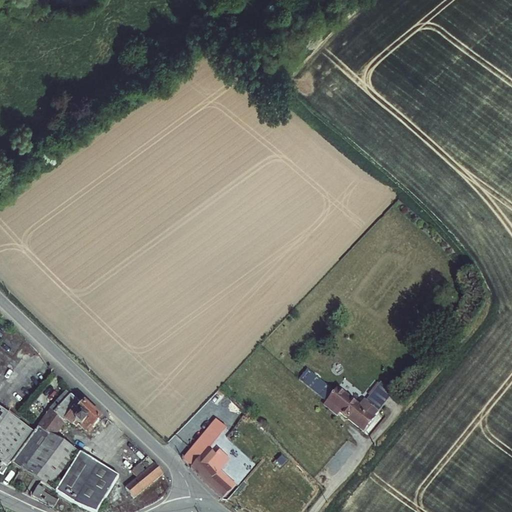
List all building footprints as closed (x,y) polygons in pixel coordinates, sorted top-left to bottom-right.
[(299,379),(320,398),(328,389),(308,370),(299,379)] [(343,415),(362,432),(394,394),(382,383),(367,401),(360,395),(352,404),(341,394),(328,409),(340,419),(343,415)] [(54,508),(59,496),(56,495),(75,455),(51,440),(63,423),(77,433),(79,430),(84,434),(88,428),(94,428),(97,424),(97,420),(85,408),(81,409),(68,395),(51,410),(10,466),(38,484),(32,498),(54,508)] [(32,432),(0,410),(0,474),(2,475),(32,432)] [(183,460),(221,499),(235,485),(219,469),(224,463),(228,468),(234,463),(218,453),(213,457),(207,450),(227,429),(219,420),(183,460)] [(95,511),(117,478),(78,455),(59,496),(88,511),(95,511)] [(123,489),(131,499),(162,474),(154,464),(152,466),(146,458),(128,472),(135,480),(123,489)]
